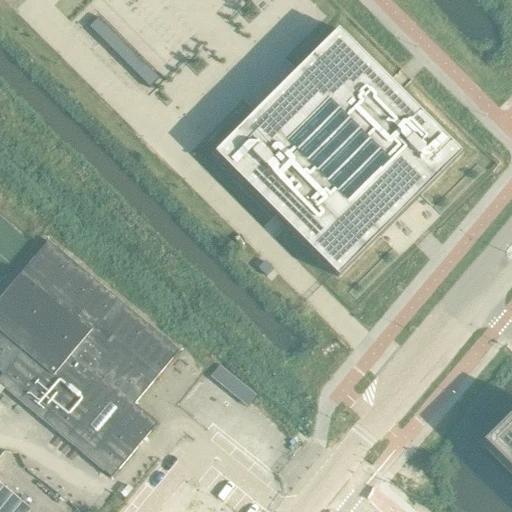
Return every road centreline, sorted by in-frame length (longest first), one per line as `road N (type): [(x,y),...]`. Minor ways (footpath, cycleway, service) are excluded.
road 1 (tertiary): [(456,280),(258,511)]
road 2 (tertiary): [(314,511),(485,305)]
road 3 (track): [(110,511),(191,422),(217,410),(258,418),(300,463)]
